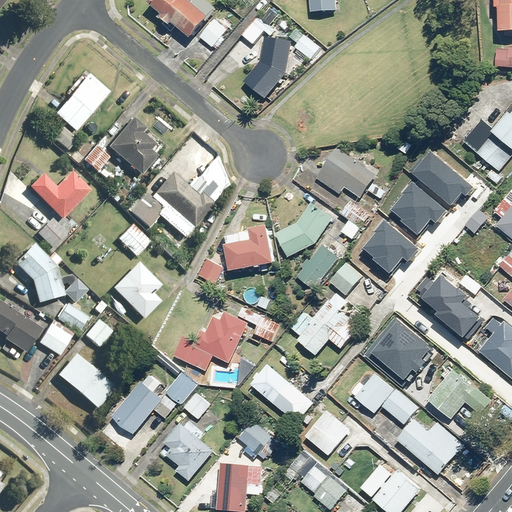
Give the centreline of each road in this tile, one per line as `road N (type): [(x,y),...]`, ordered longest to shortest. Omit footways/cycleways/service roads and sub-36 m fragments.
road 1 (residential): [(262,155),(74,4)]
road 2 (residential): [(74,4),(22,73),(0,120)]
